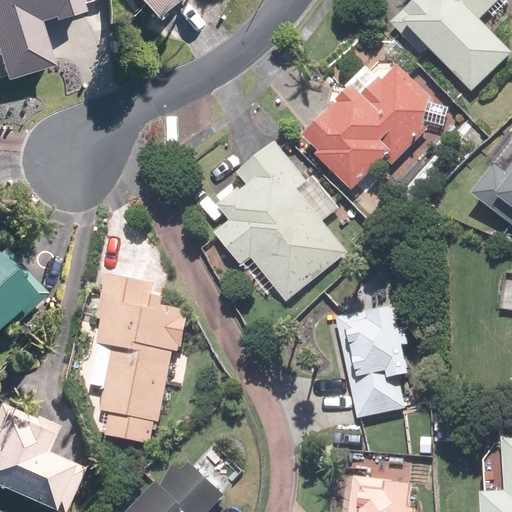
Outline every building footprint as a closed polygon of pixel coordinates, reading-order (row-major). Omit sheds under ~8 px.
[(0,0),(0,62),(6,80),(55,65),(42,23),(82,11),(78,0),(0,0)] [(138,0),(156,19),(176,0),(138,0)] [(421,0),(392,26),(420,59),(431,49),(471,96),(511,61),(511,56),(481,21),(505,0),(421,0)] [(374,73),(307,140),(357,190),(385,161),(394,170),(451,113),(400,62),(382,81),(374,73)] [(511,140),(474,194),(470,199),(511,229),(511,140)] [(305,183),(276,146),(234,180),(244,192),(221,211),(230,222),(212,237),(263,300),(275,291),(289,309),(350,260),(322,225),(343,208),(315,175),(305,183)] [(44,294),(0,247),(0,325),(15,312),(20,317),(44,294)] [(169,283),(110,275),(95,389),(108,391),(101,438),(160,446),(168,386),(181,388),(184,369),(172,367),(173,355),(185,357),(191,311),(165,308),(169,283)] [(397,307),(339,318),(360,423),(409,413),(403,380),(410,378),(405,350),(411,349),(408,332),(402,333),(397,307)] [(54,427),(0,406),(0,491),(53,511),(62,511),(79,467),(44,454),(54,427)] [(459,416),(436,416),(435,447),(459,447),(459,416)] [(484,495),(484,511),(511,511),(511,440),(506,441),(509,494),(484,495)] [(210,511),(245,476),(215,445),(189,470),(180,461),(131,511),(210,511)] [(415,485),(356,478),(352,511),(420,511),(422,507),(413,506),(415,485)]
